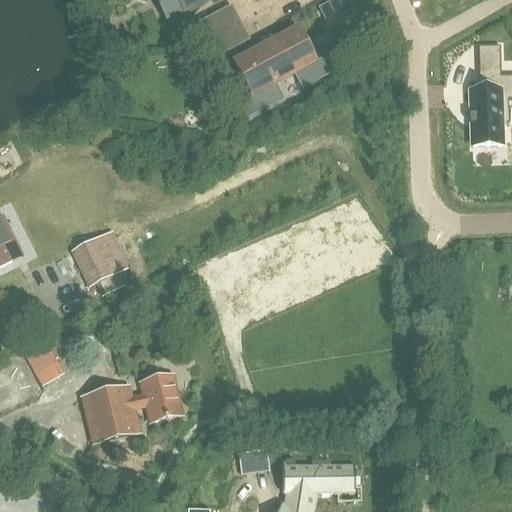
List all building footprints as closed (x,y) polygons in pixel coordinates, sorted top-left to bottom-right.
[(175,0),(184,17),(214,0),(175,0)] [(338,0),(334,2),(342,16),(353,10),(348,0),(338,0)] [(203,45),(224,34),(216,18),(194,29),(203,45)] [(323,60),(316,64),(299,30),(233,65),(244,85),(241,87),(229,93),(243,119),(242,120),(243,121),(282,101),(274,86),(293,76),(301,91),(303,90),(302,90),(331,75),(330,73),(323,60)] [(203,45),(211,61),(232,50),(224,34),(203,45)] [(483,51),(483,63),(499,62),(499,50),(483,51)] [(511,77),(501,78),(479,79),(479,93),(470,93),(471,118),(469,118),(469,119),(471,119),(471,125),(469,125),(469,126),(471,126),(472,149),(501,148),(501,126),(509,126),(508,102),(511,101),(511,77)] [(123,289),(117,276),(128,271),(111,235),(80,249),(103,298),(123,289)] [(0,267),(10,262),(0,242),(0,267)] [(129,402),(126,390),(84,400),(95,447),(137,437),(132,412),(146,409),(150,425),(182,418),(172,378),(140,386),(144,399),(129,402)] [(251,454),(238,456),(241,478),(254,476),(251,454)] [(281,505),(278,511),(311,511),(315,495),(319,495),(319,496),(338,495),(355,495),(355,491),(355,469),(355,467),(353,467),(353,468),(330,468),(330,465),(330,463),(311,463),(311,468),(294,468),(294,462),(285,463),(285,464),(283,464),(283,463),(282,463),(282,496),(287,496),(286,507),(282,506),(282,505),(281,505)]
